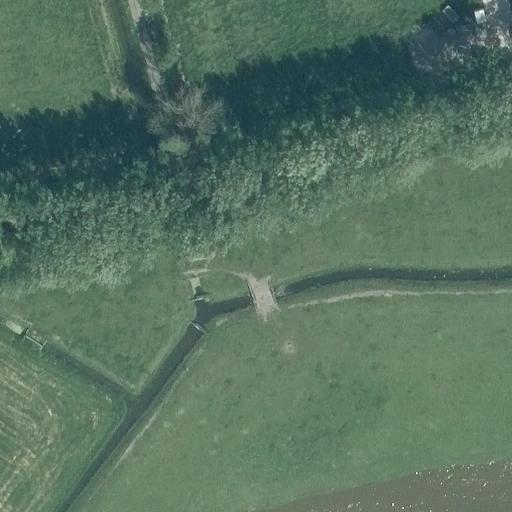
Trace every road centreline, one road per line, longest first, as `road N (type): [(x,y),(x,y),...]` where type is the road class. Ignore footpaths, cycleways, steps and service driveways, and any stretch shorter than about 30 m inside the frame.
road 1 (tertiary): [(511,97),(149,198),(0,211)]
road 2 (track): [(133,0),(187,189)]
